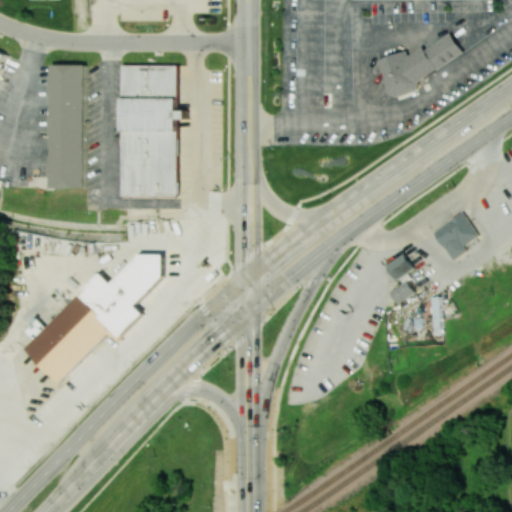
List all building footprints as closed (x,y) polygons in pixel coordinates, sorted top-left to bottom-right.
[(418,89),(397,97),(390,94),(385,78),(386,78),(380,61),(408,51),(410,57),(424,47),(439,69),(420,82),(420,83),(418,89)] [(180,65),(124,64),(123,197),(179,197),(179,119),(189,119),(189,110),(179,110),(180,65)] [(54,190),(55,66),(88,66),(87,190),(54,190)] [(454,260),(469,250),(466,245),(480,235),(464,212),(435,232),(454,260)] [(387,265),(404,252),(415,267),(397,280),(387,265)] [(27,349),(62,383),(110,333),(118,340),(145,314),(137,306),(166,276),(167,254),(143,253),(115,283),(103,271),(27,349)] [(391,291),(408,279),(417,291),(399,303),(391,291)]
